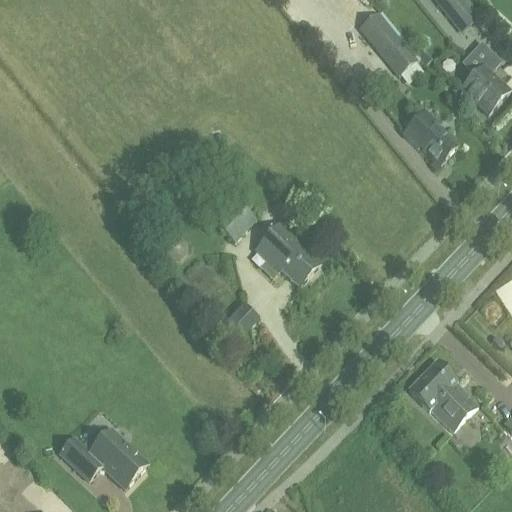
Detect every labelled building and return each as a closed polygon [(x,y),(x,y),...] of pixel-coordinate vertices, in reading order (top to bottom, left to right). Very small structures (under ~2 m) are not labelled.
[(432,0),(454,28),(464,20),(471,29),(480,21),(463,0),(432,0)] [(360,33),(398,81),(417,66),(379,18),(360,33)] [(464,68),(476,79),(462,94),(489,119),(510,97),(490,78),(501,67),(482,49),(464,68)] [(423,50),(416,55),(426,67),(432,62),(423,50)] [(403,139),(417,153),(419,151),(440,170),(458,151),(437,132),(440,128),(426,115),(403,139)] [(214,228),(235,248),(257,224),(236,204),(214,228)] [(279,276),(280,274),(298,292),(321,268),(306,253),(308,251),(282,226),(255,255),(265,264),(278,276),(279,276)] [(243,309),(224,329),(241,345),(259,324),(243,309)] [(408,395),(428,416),(431,414),(452,436),(477,410),(456,389),(457,388),(437,367),(408,395)] [(85,448),(82,451),(74,443),(60,458),(89,485),(102,472),(125,494),(148,469),(111,434),(106,439),(103,437),(96,438),(93,440),(86,448),(85,448)] [(1,469),(8,477),(19,468),(11,459),(1,469)] [(43,490),(33,481),(25,489),(35,498),(43,490)]
